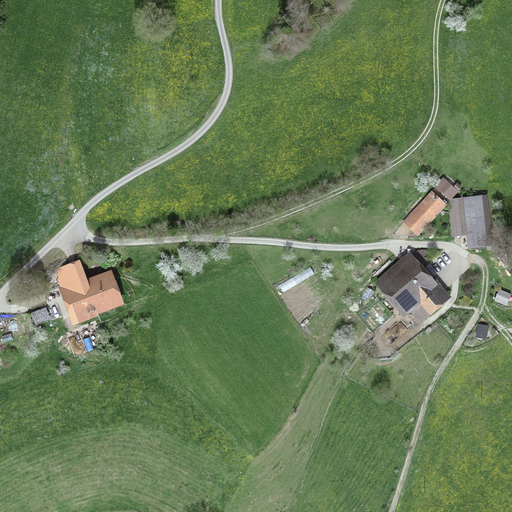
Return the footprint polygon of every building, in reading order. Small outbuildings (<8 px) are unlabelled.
[(418,234),(445,206),(432,193),(405,222),(418,234)] [(469,231),(470,248),(486,247),(480,196),(449,200),(453,233),(469,231)] [(410,308),(422,321),(446,301),(420,269),(428,263),(420,253),(382,286),(404,313),(410,308)] [(62,285),(74,317),(118,301),(109,277),(88,285),(80,263),(43,277),(48,291),(62,285)] [(311,266),(279,282),(283,290),(315,273),(311,266)] [(504,295),(493,291),(489,301),(500,305),(504,295)] [(49,319),(45,309),(32,314),(36,324),(49,319)]
